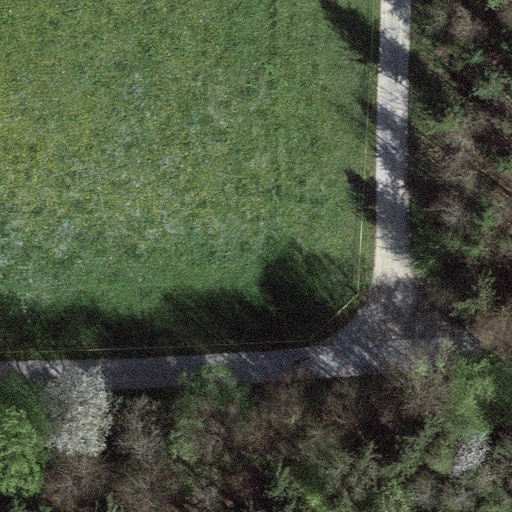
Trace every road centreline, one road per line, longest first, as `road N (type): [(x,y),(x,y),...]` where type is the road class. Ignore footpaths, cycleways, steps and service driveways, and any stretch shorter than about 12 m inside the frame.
road 1 (track): [(384,356),(0,374)]
road 2 (track): [(391,0),(384,356)]
road 3 (track): [(384,356),(511,348)]
